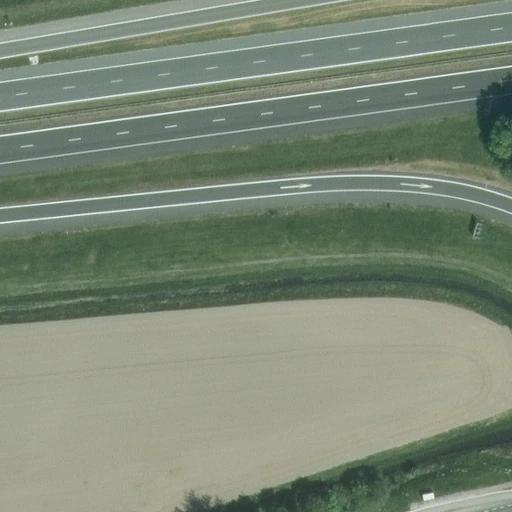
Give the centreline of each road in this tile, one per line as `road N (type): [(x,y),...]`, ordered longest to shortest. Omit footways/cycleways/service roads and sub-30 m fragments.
road 1 (motorway): [(0,150),(511,80)]
road 2 (motorway): [(511,27),(0,97)]
road 3 (motorway): [(0,215),(371,183),(437,185),(511,206)]
road 4 (motorway): [(299,0),(0,50)]
